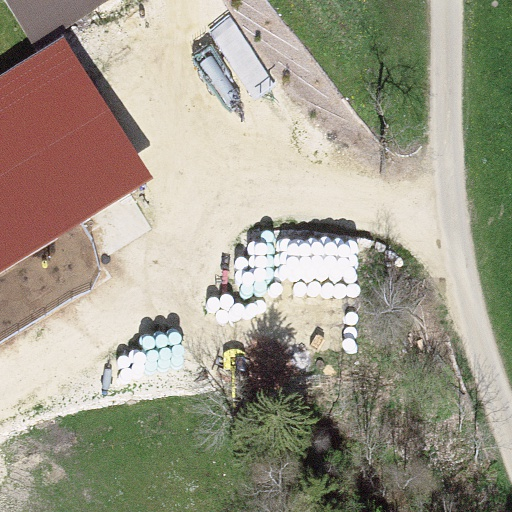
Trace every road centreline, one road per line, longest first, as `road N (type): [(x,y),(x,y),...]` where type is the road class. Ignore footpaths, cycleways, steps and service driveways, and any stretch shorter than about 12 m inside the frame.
road 1 (track): [(511,422),(469,309),(443,0)]
road 2 (track): [(461,236),(279,163),(121,144)]
